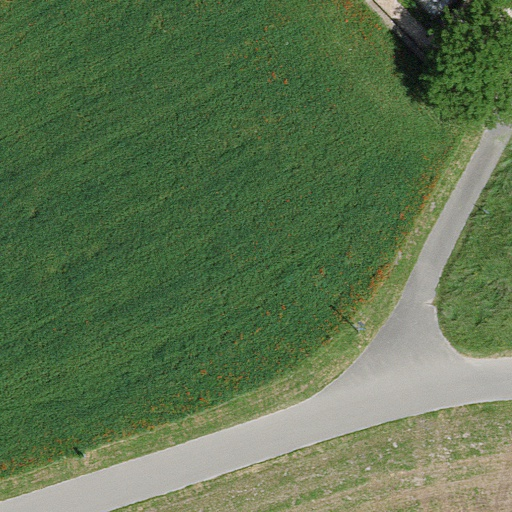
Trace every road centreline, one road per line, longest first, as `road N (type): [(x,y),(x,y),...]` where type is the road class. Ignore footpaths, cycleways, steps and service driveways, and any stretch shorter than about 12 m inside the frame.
road 1 (unclassified): [(411,390),(11,511)]
road 2 (residential): [(411,390),(465,191),(511,108)]
